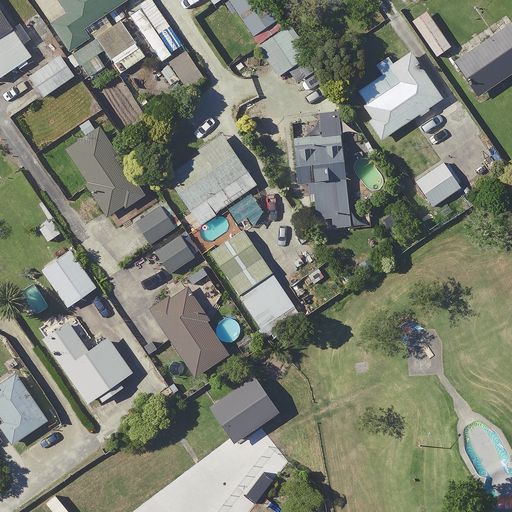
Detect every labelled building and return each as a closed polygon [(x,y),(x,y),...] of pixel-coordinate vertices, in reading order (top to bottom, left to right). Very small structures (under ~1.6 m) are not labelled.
[(63,48),(82,35),(104,21),(98,12),(117,0),(56,0),(62,9),(45,20),(63,48)] [(224,0),(245,34),(270,18),(259,0),(224,0)] [(420,7),(403,19),(431,57),(448,45),(420,7)] [(511,64),(511,28),(504,17),(446,57),(471,93),(511,64)] [(0,74),(26,57),(0,19),(0,74)] [(312,66),(283,20),(252,40),(273,73),(283,66),(291,80),(312,66)] [(82,35),(63,48),(82,77),(101,64),(82,35)] [(374,137),(412,111),(415,116),(424,110),(421,105),(435,96),(402,48),(382,62),(384,66),(350,89),(363,108),(357,112),(374,137)] [(68,75),(54,54),(24,74),(38,95),(68,75)] [(138,192),(88,115),(74,124),(77,129),(55,144),(102,216),(138,192)] [(344,223),(332,130),(284,136),(289,177),(302,175),(308,217),(326,215),(327,225),(344,223)] [(249,181),(216,134),(160,173),(194,222),(221,203),(235,222),(257,207),(242,186),(249,181)] [(455,187),(437,159),(408,178),(426,205),(455,187)] [(166,225),(151,203),(130,218),(145,240),(166,225)] [(186,255),(172,234),(150,248),(165,270),(186,255)] [(92,283),(66,245),(36,266),(62,304),(92,283)] [(291,309),(266,272),(234,294),(259,331),(291,309)] [(184,291),(179,282),(144,303),(186,373),(220,352),(195,310),(207,303),(195,284),(184,291)] [(87,338),(71,312),(37,333),(80,400),(91,394),(95,399),(116,385),(112,378),(125,370),(100,330),(87,338)] [(41,418),(9,370),(0,376),(0,426),(8,439),(41,418)] [(261,427),(235,390),(186,424),(212,461),(261,427)]
